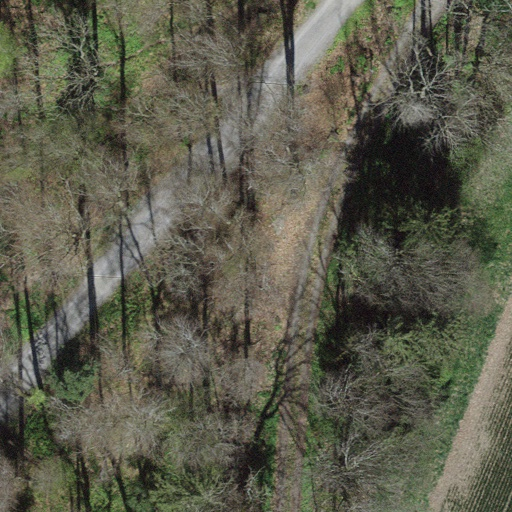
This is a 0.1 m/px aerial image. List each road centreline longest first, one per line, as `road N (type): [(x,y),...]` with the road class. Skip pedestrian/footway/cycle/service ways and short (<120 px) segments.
road 1 (track): [(289,511),(283,337),(294,278),(341,130),(419,0)]
road 2 (track): [(0,401),(346,0)]
